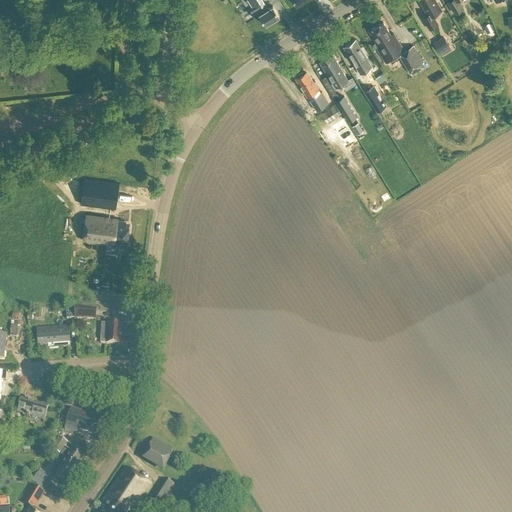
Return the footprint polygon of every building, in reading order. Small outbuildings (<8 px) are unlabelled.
[(279,16),(272,5),(268,8),(262,0),(248,0),(254,9),(250,11),(254,17),(258,14),(265,25),(279,16)] [(441,9),(434,0),(418,0),(428,14),(422,17),(429,28),(438,23),(432,14),(441,9)] [(449,0),(447,2),(454,13),(463,8),(457,0),(449,0)] [(383,22),(370,31),(376,41),(374,42),(386,63),(399,54),(407,66),(419,58),(422,63),(424,62),(412,44),(403,50),(395,37),(393,38),(383,22)] [(484,27),(487,32),(492,29),(489,24),(484,27)] [(444,35),(433,41),(439,52),(450,45),(444,35)] [(355,40),(344,48),(359,73),(371,65),(363,52),(364,52),(362,47),(360,48),(355,40)] [(348,79),(332,55),(320,63),(336,87),(348,79)] [(378,81),(386,77),(379,64),(371,69),(378,81)] [(304,74),(303,73),(298,76),(298,77),(297,78),(299,82),(298,83),(306,96),(313,92),(314,94),(319,91),(310,77),(308,77),(306,73),(304,74)] [(356,78),(361,87),(371,82),(366,73),(356,78)] [(373,86),(364,91),(377,111),(385,106),(373,86)] [(341,92),(333,97),(346,118),(354,113),(341,92)] [(334,104),(319,112),(325,122),(339,113),(334,104)] [(334,129),(344,144),(355,137),(346,121),(334,129)] [(358,122),(352,126),(357,134),(363,131),(358,122)] [(115,208),(119,183),(85,178),(81,204),(115,208)] [(55,200),(52,232),(70,234),(74,202),(55,200)] [(117,219),(86,214),(82,239),(108,243),(108,240),(126,243),(128,226),(123,225),(123,221),(117,220),(117,219)] [(79,252),(79,261),(99,263),(100,253),(79,252)] [(110,285),(102,284),(101,292),(109,293),(110,285)] [(74,309),(65,310),(67,321),(75,320),(96,321),(96,310),(74,309)] [(11,322),(10,338),(17,339),(18,323),(11,322)] [(102,325),(100,345),(105,345),(120,346),(121,326),(106,325),(102,325)] [(69,346),(69,344),(68,327),(36,329),(37,349),(47,348),(47,350),(48,350),(49,349),(58,349),(58,347),(69,346)] [(16,414),(22,416),(44,423),(48,407),(21,399),(16,414)] [(64,431),(72,433),(78,435),(80,431),(96,436),(99,427),(98,427),(101,419),(71,410),(64,431)] [(10,425),(6,437),(12,439),(16,427),(10,425)] [(52,449),(67,460),(55,476),(67,484),(78,469),(79,470),(84,462),(64,448),(67,444),(59,439),(52,449)] [(149,447),(142,462),(164,473),(170,460),(169,459),(174,450),(153,440),(150,447),(149,447)] [(151,487),(126,469),(100,507),(105,510),(103,511),(141,511),(140,511),(139,511),(136,509),(151,487)] [(40,472),(32,483),(46,492),(53,481),(40,472)] [(164,480),(151,502),(165,511),(178,489),(164,480)] [(22,504),(27,507),(24,511),(36,511),(35,511),(44,494),(32,486),(22,504)]
